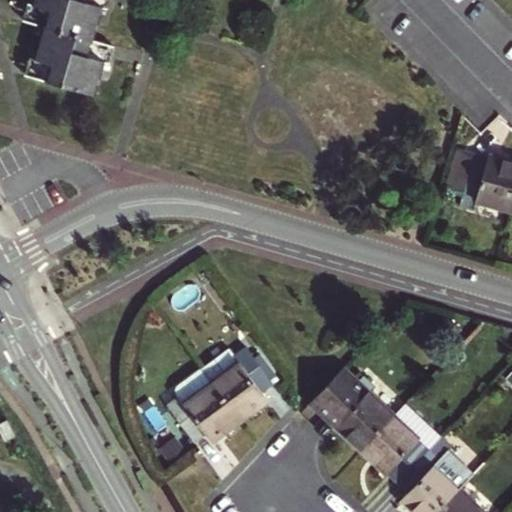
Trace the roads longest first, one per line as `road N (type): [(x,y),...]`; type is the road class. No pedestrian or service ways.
road 1 (residential): [(3,267),(100,212),(181,200),(511,291)]
road 2 (secondary): [(109,481),(3,267)]
road 3 (secondary): [(0,318),(109,481)]
